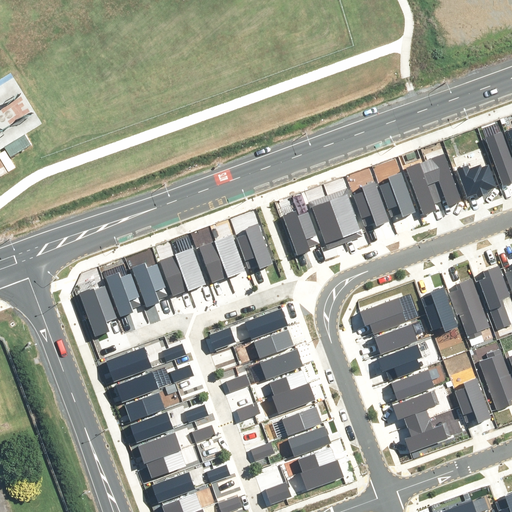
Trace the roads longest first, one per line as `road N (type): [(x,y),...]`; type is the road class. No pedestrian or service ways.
road 1 (secondary): [(21,258),(511,77)]
road 2 (tertiary): [(113,511),(21,258)]
road 3 (residential): [(328,299),(328,333),(386,494)]
road 4 (residential): [(511,218),(345,279),(328,299)]
road 5 (residential): [(193,324),(257,511)]
road 6 (residential): [(328,299),(280,291),(193,324)]
road 7 (residential): [(386,494),(511,447)]
